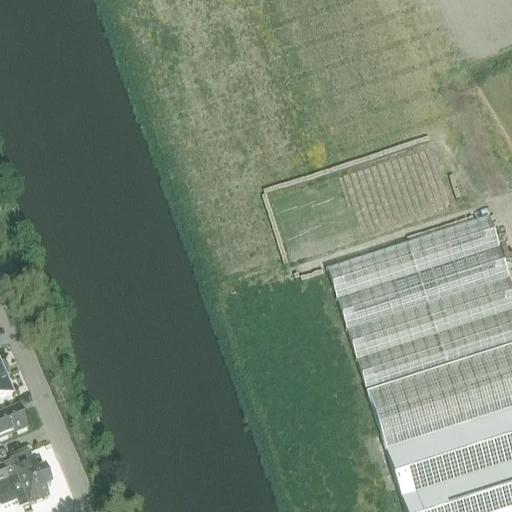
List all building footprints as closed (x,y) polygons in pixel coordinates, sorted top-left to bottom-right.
[(385,456),(511,415),(511,293),(488,220),(326,272),(385,456)] [(0,400),(12,395),(0,366),(0,400)] [(0,441),(27,430),(18,408),(0,414),(0,441)] [(511,511),(511,415),(385,456),(403,511),(511,511)] [(0,509),(1,510),(26,501),(28,507),(48,499),(44,489),(50,487),(43,470),(37,473),(33,463),(32,463),(28,453),(10,460),(11,463),(0,467),(0,509)]
